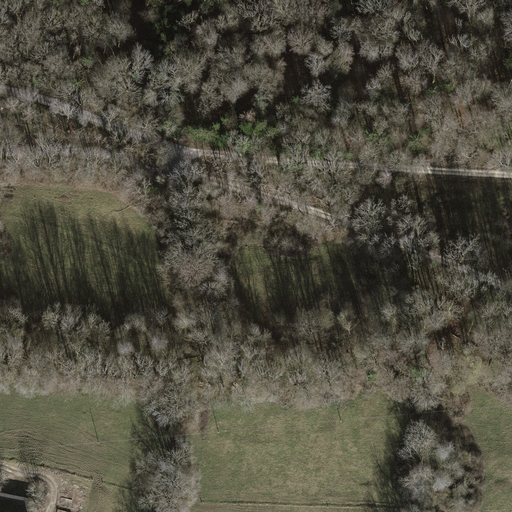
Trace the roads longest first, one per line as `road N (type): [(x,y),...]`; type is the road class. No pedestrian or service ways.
road 1 (unclassified): [(0,152),(111,154),(164,176),(182,165),(172,149),(0,89)]
road 2 (track): [(182,165),(511,287)]
road 3 (track): [(511,173),(179,154)]
